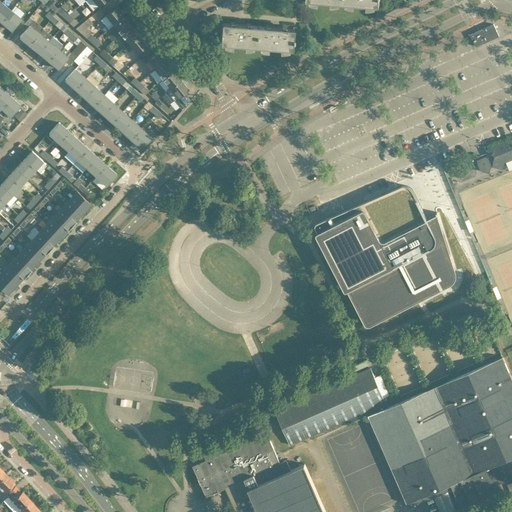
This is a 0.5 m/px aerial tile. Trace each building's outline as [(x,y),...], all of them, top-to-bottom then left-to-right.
[(57,9),(52,4),(53,4),(48,0),(46,2),(45,1),(43,3),(54,13),(56,11),(55,11),(57,9)] [(45,15),(50,20),(53,17),(52,16),(54,13),(43,3),(42,2),(39,5),(46,11),(47,10),(49,11),(45,15)] [(0,20),(2,22),(11,11),(2,3),(0,4),(0,20)] [(64,19),(69,14),(67,13),(60,6),(57,9),(55,11),(56,11),(64,19)] [(116,6),(106,15),(113,24),(124,16),(116,6)] [(12,30),(21,19),(11,11),(2,22),(12,30)] [(73,18),(69,14),(64,19),(69,23),(73,18)] [(131,25),(124,16),(113,24),(121,34),(131,25)] [(30,45),(42,29),(42,28),(29,17),(20,29),(23,32),(20,37),(30,45)] [(53,17),(50,20),(55,24),(59,28),(62,25),(58,21),(53,17)] [(88,18),(75,28),(92,43),(96,39),(89,33),(90,31),(87,27),(92,23),(88,18)] [(221,36),(220,43),(256,46),(258,26),(222,23),(222,21),(219,21),(218,33),(220,33),(220,36),(221,36)] [(470,34),(475,46),(499,36),(493,24),(470,34)] [(139,35),(131,25),(121,34),(125,39),(121,42),(125,46),(139,35)] [(256,46),(292,49),(293,41),(293,42),(294,38),(296,39),(297,27),(293,27),(293,29),(258,26),(256,46)] [(39,52),(52,37),(42,29),(30,45),(39,52)] [(73,42),(76,37),(72,33),(69,36),(66,40),(71,44),(73,42)] [(147,44),(139,35),(125,46),(124,47),(128,51),(132,47),(136,53),(147,44)] [(49,60),(58,49),(54,46),(57,41),(52,37),(39,52),(49,60)] [(100,43),(96,39),(92,43),(97,47),(100,43)] [(80,41),(70,53),(61,45),(58,49),(49,60),(58,68),(65,60),(70,64),(73,61),(86,46),(80,41)] [(79,64),(91,51),(86,46),(73,61),(79,65),(79,64)] [(103,49),(99,54),(107,61),(109,59),(110,60),(112,57),(103,49)] [(157,51),(147,60),(155,69),(165,61),(157,51)] [(109,59),(107,61),(113,66),(117,61),(112,57),(110,60),(109,59)] [(104,68),(107,65),(100,59),(97,63),(104,68)] [(150,73),(157,83),(163,78),(173,70),(165,61),(155,69),(150,73)] [(84,77),(75,69),(65,79),(75,88),(84,77)] [(170,88),(180,79),(173,70),(163,78),(170,88)] [(89,74),(85,78),(84,77),(75,88),(84,97),(94,86),(97,82),(89,74)] [(125,81),(120,76),(117,80),(122,85),(125,81)] [(139,82),(134,77),(130,82),(135,86),(139,82)] [(180,79),(165,92),(164,93),(171,102),(174,100),(182,110),(191,101),(184,92),(188,89),(180,79)] [(144,86),(139,82),(135,86),(140,90),(144,86)] [(94,105),(103,95),(94,86),(84,97),(94,105)] [(3,90),(0,93),(0,106),(2,108),(12,98),(3,90)] [(155,92),(151,96),(156,100),(160,96),(155,92)] [(103,114),(113,103),(103,95),(94,105),(103,114)] [(20,105),(12,98),(2,108),(11,116),(20,105)] [(113,122),(122,112),(113,103),(103,114),(113,122)] [(152,106),(149,109),(155,114),(158,111),(152,106)] [(21,109),(14,116),(20,121),(27,114),(21,109)] [(122,131),(132,120),(122,112),(113,122),(122,131)] [(132,140),(141,129),(132,120),(122,131),(132,140)] [(49,133),(59,142),(68,131),(59,122),(49,133)] [(141,148),(150,139),(151,138),(141,129),(132,140),(141,148)] [(78,140),(68,131),(59,142),(55,147),(65,155),(68,151),(68,150),(78,140)] [(486,157),(477,160),(479,164),(481,170),(481,171),(490,173),(491,167),(502,169),(504,163),(511,159),(511,139),(486,150),(486,151),(487,152),(489,157),(487,158),(486,157)] [(88,148),(78,140),(68,150),(68,151),(78,159),(88,148)] [(97,157),(88,148),(78,159),(87,168),(97,157)] [(32,151),(24,159),(35,169),(42,161),(32,151)] [(50,162),(53,159),(47,154),(44,157),(50,162)] [(107,166),(97,157),(87,168),(97,176),(107,166)] [(35,169),(24,159),(17,167),(27,177),(35,169)] [(116,174),(107,166),(97,176),(107,185),(116,174)] [(17,167),(9,176),(20,185),(27,177),(17,167)] [(12,194),(20,185),(9,176),(1,184),(12,194)] [(57,179),(53,176),(48,181),(52,184),(57,179)] [(79,177),(73,183),(83,192),(86,189),(83,186),(85,183),(79,177)] [(57,189),(63,183),(60,180),(55,186),(57,189)] [(12,194),(1,184),(0,185),(0,197),(4,202),(12,194)] [(315,225),(315,226),(315,227),(315,228),(317,232),(316,233),(316,234),(316,235),(341,283),(343,288),(344,289),(345,290),(345,291),(346,291),(347,291),(347,290),(364,323),(365,324),(365,325),(366,325),(367,326),(368,326),(369,326),(370,326),(371,326),(418,301),(450,285),(452,284),(454,282),(455,280),(456,278),(457,276),(457,273),(456,271),(456,269),(438,212),(437,212),(436,212),(437,214),(433,216),(427,219),(413,190),(412,189),(411,187),(409,186),(407,185),(406,185),(404,185),(402,185),(400,186),(317,222),(316,222),(316,223),(315,224),(315,225)] [(52,195),(57,189),(55,186),(49,192),(52,195)] [(82,212),(90,203),(76,190),(68,199),(82,212)] [(37,201),(42,196),(38,193),(33,198),(37,201)] [(43,205),(48,199),(45,197),(40,202),(43,205)] [(29,209),(37,201),(33,198),(26,206),(29,209)] [(75,219),(82,212),(68,199),(61,207),(75,220),(76,220),(75,219)] [(37,211),(43,205),(40,202),(34,208),(37,211)] [(68,228),(75,220),(61,207),(53,215),(68,228)] [(23,209),(18,214),(21,217),(26,212),(23,209)] [(28,221),(33,215),(30,213),(25,219),(28,221)] [(17,222),(21,217),(18,214),(13,219),(17,222)] [(60,236),(67,229),(68,228),(53,215),(46,223),(60,236)] [(22,227),(28,221),(25,219),(19,224),(22,227)] [(6,234),(11,229),(8,226),(6,228),(0,223),(0,228),(3,231),(6,234)] [(53,244),(60,236),(46,223),(39,231),(53,245),(53,244)] [(15,235),(20,229),(17,227),(12,233),(15,235)] [(46,253),(53,245),(39,231),(31,239),(46,253)] [(5,246),(11,240),(8,237),(2,243),(5,246)] [(38,260),(45,253),(46,253),(31,239),(24,247),(38,260)] [(31,268),(38,260),(24,247),(16,255),(31,269),(31,268)] [(23,277),(31,269),(16,255),(9,264),(23,277)] [(15,285),(22,277),(23,277),(9,264),(1,272),(15,285)] [(0,286),(7,293),(15,285),(1,272),(0,273),(0,286)] [(511,378),(503,358),(502,357),(373,413),(372,411),(368,412),(369,414),(369,415),(368,415),(406,503),(408,502),(409,504),(411,508),(449,491),(453,489),(456,497),(461,507),(493,493),(502,489),(500,483),(511,478),(511,477),(508,468),(511,465),(511,378)] [(33,367),(32,369),(30,371),(36,377),(39,373),(33,367)] [(386,402),(375,377),(371,367),(274,410),(290,444),(348,419),(350,422),(369,414),(368,412),(372,411),(371,409),(386,402)] [(280,463),(274,449),(267,433),(217,455),(214,447),(203,452),(206,460),(192,466),(200,482),(206,497),(214,493),(215,494),(219,494),(218,491),(225,488),(273,466),(280,463)] [(287,460),(273,466),(225,488),(234,509),(235,511),(325,511),(304,464),(291,470),(287,460)] [(14,482),(6,474),(0,479),(0,488),(4,492),(14,482)] [(16,511),(30,500),(22,490),(21,492),(15,486),(6,494),(8,496),(3,500),(14,511),(16,511)] [(34,511),(38,509),(30,500),(16,511),(34,511)]
